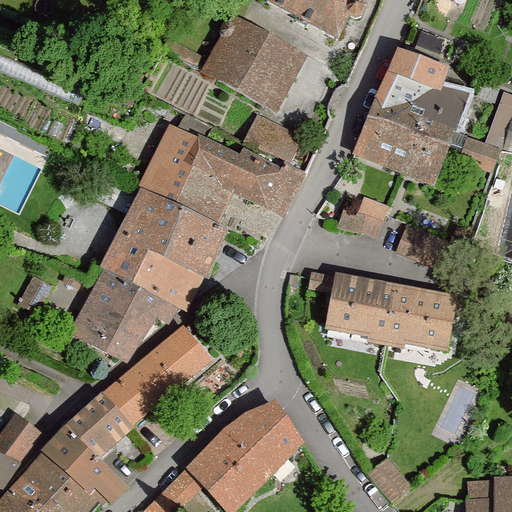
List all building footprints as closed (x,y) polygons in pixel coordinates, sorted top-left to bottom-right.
[(265,0),(265,2),(339,43),(351,20),(356,23),(364,20),(368,10),(367,3),(361,0),(265,0)] [(201,75),(278,115),(308,57),(231,17),(209,61),(168,40),(163,50),(203,71),(201,75)] [(445,90),(451,70),(399,51),(353,157),(436,189),(450,158),(494,175),(503,150),(511,151),(511,95),(506,94),(487,145),(458,135),(470,96),(445,90)] [(305,140),(259,117),(245,144),(291,166),(305,140)] [(0,143),(11,149),(19,131),(0,121),(0,143)] [(95,289),(76,331),(133,359),(160,318),(171,325),(182,308),(189,312),(205,283),(210,285),(230,234),(220,228),(234,198),(285,222),(307,177),(286,167),(283,172),(244,153),(241,159),(170,127),(136,191),(140,193),(99,271),(95,270),(88,285),(95,289)] [(378,240),(390,209),(365,199),(358,214),(344,212),(338,230),(365,234),(378,240)] [(459,247),(409,226),(397,254),(447,275),(459,247)] [(449,356),(460,300),(312,275),(309,290),(332,295),(326,333),(369,342),(368,346),(406,353),(407,348),(449,356)] [(51,287),(33,279),(19,307),(37,316),(51,287)] [(215,360),(186,329),(106,394),(68,430),(16,489),(0,506),(0,511),(93,511),(103,502),(114,510),(131,493),(101,465),(138,430),(135,426),(215,360)] [(228,511),(239,511),(307,445),(279,405),(253,416),(228,433),(191,470),(150,511),(180,511),(206,488),(228,511)] [(21,466),(43,437),(15,415),(0,435),(0,492),(4,494),(23,467),(21,466)] [(413,491),(389,461),(370,476),(394,506),(413,491)] [(511,511),(511,480),(469,483),(468,511),(511,511)]
